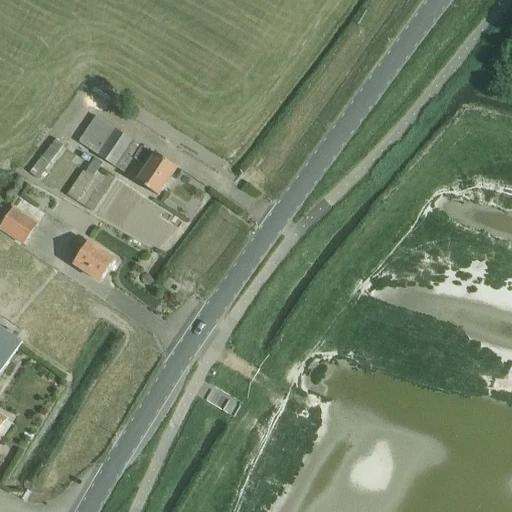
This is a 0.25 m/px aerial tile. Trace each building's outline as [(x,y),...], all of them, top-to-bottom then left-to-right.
[(79,145),(157,196),(176,168),(156,155),(154,157),(96,118),(79,145)] [(55,140),(29,175),(38,181),(64,147),(55,140)] [(67,196),(77,203),(102,165),(94,159),(84,173),(83,172),(67,196)] [(160,235),(180,216),(167,202),(146,221),(160,235)] [(0,225),(0,226),(23,244),(38,224),(14,207),(0,225)] [(71,248),(81,255),(73,267),(97,285),(113,264),(88,246),(88,247),(78,239),(71,248)] [(0,429),(6,420),(0,415),(0,375),(19,348),(22,343),(0,327),(0,429)]
